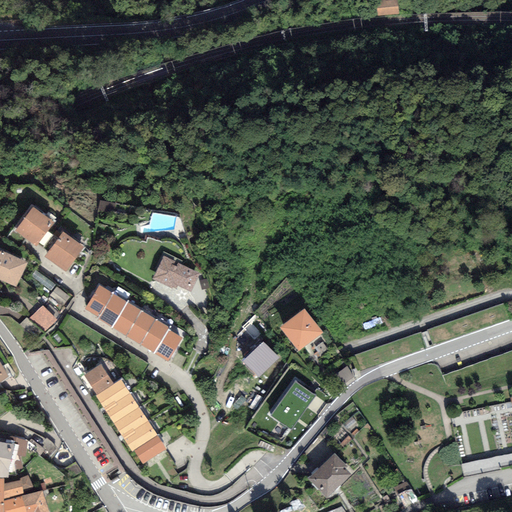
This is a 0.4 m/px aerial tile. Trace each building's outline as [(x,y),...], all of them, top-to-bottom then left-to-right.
[(399,1),(378,1),(379,17),(399,16),(399,1)] [(83,248),(64,234),(59,241),(47,232),(54,222),(33,206),(8,240),(19,249),(27,239),(36,245),(38,242),(51,252),(47,257),(66,271),(83,248)] [(156,263),(161,243),(146,239),(145,243),(142,242),(138,258),(156,263)] [(27,264),(0,251),(0,279),(17,287),(27,264)] [(199,275),(164,258),(154,280),(172,288),(174,284),(191,292),(199,275)] [(170,327),(101,287),(86,313),(168,361),(181,339),(167,331),(170,327)] [(47,331),(59,317),(46,305),(33,319),(47,331)] [(504,306),(427,332),(433,348),(510,322),(504,306)] [(304,312),(283,327),(299,350),(321,334),(304,312)] [(422,334),(354,358),(360,374),(427,350),(422,334)] [(242,359),(266,384),(286,366),(261,340),(242,359)] [(511,352),(444,376),(447,389),(511,369),(511,352)] [(345,383),(355,377),(349,367),(339,373),(345,383)] [(100,368),(85,377),(132,451),(135,449),(144,463),(164,450),(121,383),(113,388),(100,368)] [(314,398),(295,385),(271,418),(291,432),(314,398)] [(15,443),(0,440),(0,476),(15,476),(15,471),(22,471),(20,457),(24,456),(23,448),(15,449),(15,443)] [(335,457),(312,479),(328,496),(348,476),(342,470),(345,467),(335,457)] [(28,478),(5,486),(5,497),(32,489),(28,478)] [(49,511),(43,490),(6,502),(6,511),(49,511)]
